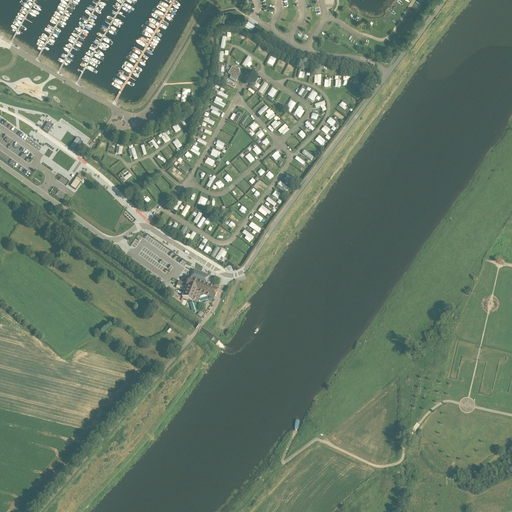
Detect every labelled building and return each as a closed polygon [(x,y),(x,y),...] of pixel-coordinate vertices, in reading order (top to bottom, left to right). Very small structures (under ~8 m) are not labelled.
[(247,20),(245,26),(252,29),(255,23),(247,20)] [(233,46),(237,45),(234,33),(227,35),(228,39),(231,38),(233,46)] [(246,42),(256,49),(258,46),(248,39),(246,42)] [(264,57),(267,54),(260,48),(257,51),(264,57)] [(244,55),(238,62),(241,65),(247,57),(244,55)] [(243,66),(249,69),(252,64),(250,63),(252,59),(248,57),(243,66)] [(267,65),(273,68),(276,60),(270,58),(267,65)] [(289,65),(284,75),(287,77),(292,67),(289,65)] [(236,71),(231,68),(227,75),(231,77),(229,80),(235,83),(239,77),(241,77),(239,70),(236,71)] [(227,81),(225,85),(233,90),(236,86),(227,81)] [(358,81),(356,85),(363,89),(365,84),(358,81)] [(286,88),(291,91),(295,85),(290,82),(286,88)] [(263,96),(268,85),(263,83),(259,94),(263,96)] [(354,87),(351,91),(358,96),(361,93),(354,87)] [(248,89),(245,94),(251,98),(254,93),(248,89)] [(272,99),(277,92),(272,89),(267,96),(272,99)] [(302,89),(298,96),(303,99),(307,92),(302,89)] [(313,103),(317,95),(312,92),(307,99),(313,103)] [(279,107),(286,97),(283,95),(276,104),(279,107)] [(344,99),(353,106),(357,101),(348,95),(344,99)] [(213,105),(224,109),(225,105),(221,104),(222,101),(216,98),(213,105)] [(257,101),(250,107),(252,109),(259,104),(257,101)] [(290,101),(286,111),(291,114),(295,104),(290,101)] [(321,108),(322,112),(326,111),(324,103),(314,106),(315,109),(321,108)] [(344,112),(348,108),(341,103),(338,107),(344,112)] [(260,117),(268,109),(266,106),(257,114),(260,117)] [(210,110),(212,112),(211,114),(219,118),(220,115),(217,114),(219,111),(211,107),(210,110)] [(294,115),(300,119),(304,112),(301,111),(302,109),(299,107),(294,115)] [(269,122),(275,117),(271,111),(264,116),(269,122)] [(341,120),(343,117),(336,111),(334,114),(341,120)] [(233,115),(229,121),(236,125),(241,116),(237,114),(236,117),(233,115)] [(295,125),(297,122),(290,115),(288,118),(295,125)] [(332,128),(336,123),(330,119),(326,124),(332,128)] [(275,131),(282,123),(280,121),(278,124),(275,121),(270,127),(275,131)] [(253,132),(258,127),(255,123),(249,128),(253,132)] [(308,123),(305,126),(311,133),(314,130),(308,123)] [(283,137),(289,130),(285,125),(278,132),(283,137)] [(177,126),(172,129),(176,134),(180,131),(177,126)] [(325,127),(320,131),(326,136),(330,131),(325,127)] [(304,140),(307,137),(300,129),(297,132),(304,140)] [(255,136),(259,140),(265,136),(260,131),(255,136)] [(225,141),(228,135),(221,132),(218,137),(225,141)] [(165,134),(159,137),(164,146),(170,142),(165,134)] [(289,139),(293,144),(297,140),(293,136),(289,139)] [(183,147),(188,144),(183,137),(178,141),(183,147)] [(321,147),(325,142),(319,137),(315,141),(321,147)] [(77,140),(70,149),(76,154),(82,144),(77,140)] [(172,144),(177,151),(182,148),(177,141),(172,144)] [(150,149),(153,147),(155,151),(158,150),(154,142),(148,145),(150,149)] [(217,142),(215,148),(222,151),(224,145),(217,142)] [(100,146),(96,158),(100,160),(104,148),(100,146)] [(134,162),(137,161),(133,147),(128,148),(131,159),(133,158),(134,162)] [(164,150),(169,157),(173,154),(168,147),(164,150)] [(198,153),(199,150),(193,147),(190,153),(198,157),(200,155),(198,153)] [(257,156),(261,153),(256,147),(252,151),(257,156)] [(217,160),(220,154),(212,150),(209,156),(217,160)] [(304,151),(302,155),(311,162),(313,158),(304,151)] [(281,165),(286,160),(277,152),(272,157),(281,165)] [(161,154),(158,156),(164,166),(168,164),(161,154)] [(250,164),(255,161),(249,155),(245,158),(250,164)] [(184,160),(193,168),(195,164),(186,157),(184,160)] [(297,157),(294,160),(297,162),(295,164),(300,168),(304,163),(297,157)] [(207,159),(204,165),(215,169),(216,167),(213,166),(215,162),(207,159)] [(275,170),(278,167),(270,159),(267,162),(275,170)] [(109,170),(117,163),(115,160),(106,167),(109,170)] [(150,161),(144,165),(149,171),(154,167),(150,161)] [(188,173),(180,167),(178,169),(186,175),(188,173)] [(291,167),(289,170),(298,177),(301,173),(291,167)] [(124,170),(122,168),(113,175),(116,178),(124,170)] [(136,169),(133,171),(138,179),(141,176),(143,174),(139,168),(137,170),(136,169)] [(239,175),(233,168),(230,170),(237,178),(239,175)] [(126,171),(117,178),(123,185),(132,178),(126,171)] [(253,182),(258,178),(253,172),(248,177),(253,182)] [(232,181),(224,173),(222,175),(229,184),(232,181)] [(269,173),(265,177),(269,181),(273,177),(269,173)] [(79,175),(70,188),(75,192),(84,179),(79,175)] [(181,183),(183,180),(176,175),(174,177),(181,183)] [(284,184),(286,186),(289,183),(292,186),(295,182),(287,176),(285,178),(287,180),(284,184)] [(137,179),(130,185),(133,189),(140,183),(137,179)] [(215,185),(220,190),(224,187),(219,181),(215,185)] [(245,189),(249,185),(245,181),(241,185),(245,189)] [(266,190),(268,187),(260,181),(254,188),(257,191),(261,186),(266,190)] [(285,194),(289,190),(280,183),(276,188),(285,194)] [(170,191),(164,184),(159,188),(165,196),(168,194),(167,193),(170,191)] [(239,197),(243,193),(238,188),(234,192),(239,197)] [(151,190),(149,193),(157,200),(160,198),(151,190)] [(272,196),(277,200),(280,195),(275,192),(272,196)] [(230,194),(227,197),(234,205),(237,203),(230,194)] [(150,207),(152,205),(145,197),(142,199),(150,207)] [(205,208),(207,200),(200,198),(198,206),(205,208)] [(249,199),(245,204),(251,208),(254,203),(249,199)] [(274,208),(276,205),(268,199),(266,202),(274,208)] [(175,212),(182,203),(178,201),(172,210),(175,212)] [(187,206),(181,216),(184,218),(190,208),(187,206)] [(234,209),(242,216),(245,213),(236,206),(234,209)] [(269,216),(271,214),(262,207),(258,212),(265,218),(267,215),(269,216)] [(239,224),(243,219),(235,213),(232,216),(236,219),(235,220),(239,224)] [(193,223),(196,225),(202,216),(199,214),(193,223)] [(256,215),(254,218),(261,223),(263,220),(256,215)] [(210,234),(215,226),(211,224),(206,232),(210,234)] [(251,224),(249,228),(258,234),(261,231),(251,224)] [(182,237),(188,230),(184,227),(179,235),(182,237)] [(224,231),(221,236),(228,240),(231,235),(224,231)] [(242,235),(246,237),(244,240),(249,244),(254,238),(244,232),(242,235)] [(185,239),(191,243),(196,235),(193,233),(191,237),(187,235),(185,239)] [(201,252),(207,242),(201,239),(199,243),(201,244),(198,250),(201,252)] [(238,239),(234,246),(242,250),(243,248),(249,252),(250,250),(248,249),(249,246),(238,239)] [(237,250),(235,248),(231,255),(241,260),(244,254),(237,250)] [(220,264),(226,254),(221,251),(215,260),(220,264)] [(208,299),(214,301),(218,291),(213,289),(214,288),(209,286),(210,285),(206,284),(209,278),(193,271),(187,286),(178,283),(176,290),(183,293),(181,298),(197,305),(199,301),(208,299)]
